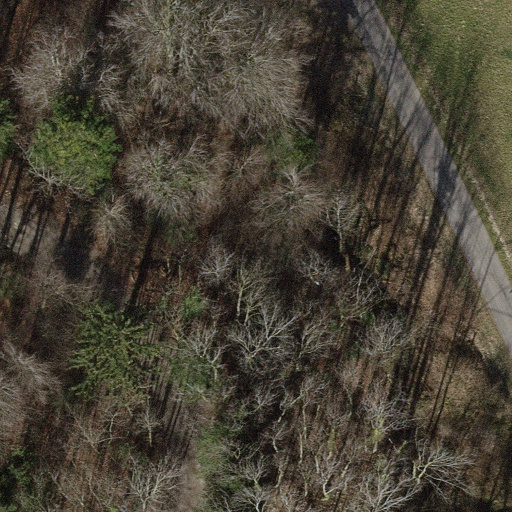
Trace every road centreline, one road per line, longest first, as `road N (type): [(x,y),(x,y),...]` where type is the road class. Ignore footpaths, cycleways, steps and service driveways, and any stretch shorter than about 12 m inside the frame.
road 1 (track): [(196,511),(187,420),(131,317),(0,225)]
road 2 (track): [(398,0),(511,287)]
